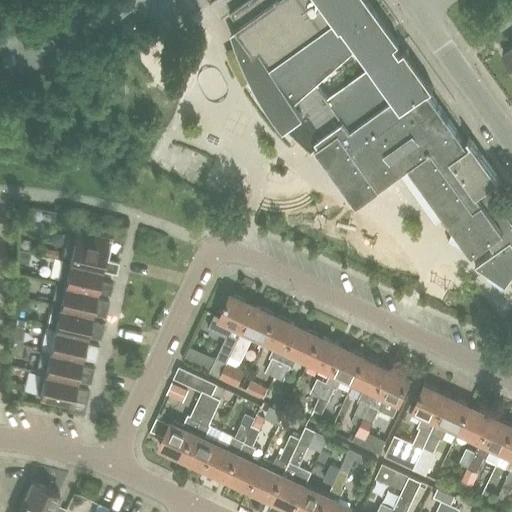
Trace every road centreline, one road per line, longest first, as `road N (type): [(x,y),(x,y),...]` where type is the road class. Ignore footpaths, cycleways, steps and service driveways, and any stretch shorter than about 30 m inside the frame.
road 1 (residential): [(511,381),(221,250),(197,272),(111,467)]
road 2 (residential): [(511,144),(419,13)]
